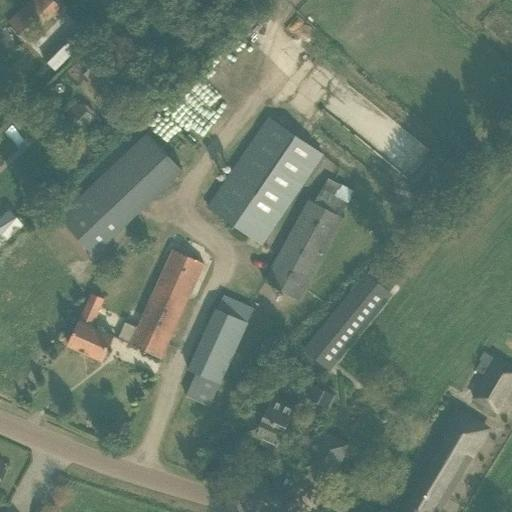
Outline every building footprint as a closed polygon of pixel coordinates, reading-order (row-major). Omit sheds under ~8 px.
[(30,0),(8,23),(27,42),(60,8),(52,0),(30,0)] [(44,60),(53,70),(68,55),(59,45),(44,60)] [(57,84),(56,89),(59,92),(63,91),(64,87),(61,83),(57,84)] [(93,120),(76,103),(59,120),(76,138),(93,120)] [(120,109),(108,120),(119,131),(131,120),(120,109)] [(227,180),(207,209),(263,245),(324,155),(268,117),(227,180)] [(147,134),(58,218),(94,256),(184,172),(147,134)] [(314,202),(308,199),(264,280),(301,300),(345,219),(341,217),(355,193),(328,178),(314,202)] [(0,243),(20,227),(7,211),(0,217),(0,243)] [(171,250),(137,328),(125,323),(118,339),(132,344),(161,357),(203,263),(171,250)] [(377,261),(305,354),(330,371),(393,294),(390,291),(400,279),(393,274),(377,261)] [(112,334),(93,327),(104,299),(92,294),(79,322),(68,346),(102,361),(110,342),(112,334)] [(208,406),(254,309),(224,295),(189,370),(196,373),(186,395),(208,406)] [(511,391),(511,366),(495,357),(472,399),(499,414),(511,391)] [(311,385),(305,397),(328,409),(335,396),(311,385)] [(254,409),(245,433),(262,440),(260,444),(274,450),(276,446),(278,447),(295,408),(273,398),(266,413),(254,409)] [(416,475),(403,499),(394,511),(436,511),(485,428),(454,410),(425,459),(416,475)] [(331,478),(348,444),(323,432),(306,466),(331,478)]
